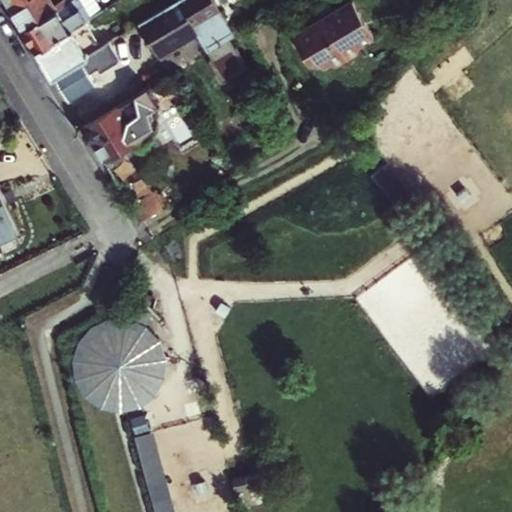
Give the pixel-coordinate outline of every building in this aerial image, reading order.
[(21,0),(12,6),(24,27),(70,0),(21,0)] [(70,0),(24,27),(37,49),(85,21),(104,9),(98,0),(70,0)] [(213,0),(181,0),(139,25),(159,58),(197,35),(211,58),(207,60),(221,84),(246,69),(229,39),(234,36),(213,0)] [(372,36),(351,1),(292,36),(307,63),(322,66),(332,60),(339,60),(345,58),(347,57),(351,53),(352,51),(353,48),(372,36)] [(37,49),(54,76),(82,59),(100,49),(85,21),(37,49)] [(97,85),(94,79),(82,59),(54,76),(70,102),(97,85)] [(84,126),(105,160),(109,167),(144,147),(139,140),(144,137),(147,132),(150,128),(152,121),(153,115),(152,109),(149,103),(147,99),(153,95),(148,88),(84,126)] [(156,191),(134,205),(143,218),(165,204),(156,191)] [(0,236),(14,230),(0,198),(0,236)] [(87,417),(168,397),(145,305),(127,309),(129,316),(66,331),(87,417)] [(172,511),(151,432),(133,437),(152,511),(172,511)]
